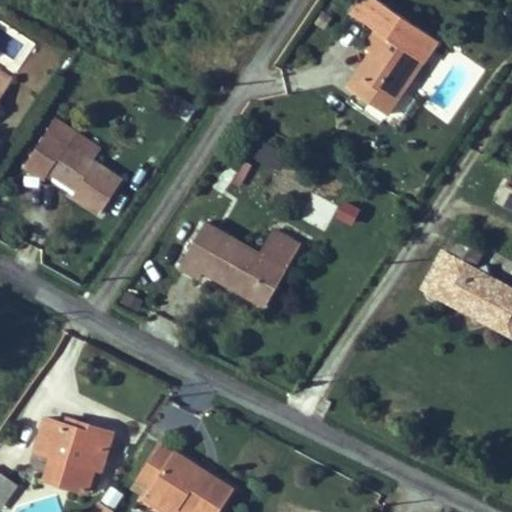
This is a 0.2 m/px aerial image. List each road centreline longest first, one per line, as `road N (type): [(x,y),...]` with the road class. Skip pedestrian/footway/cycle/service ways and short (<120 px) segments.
road 1 (unclassified): [(495,511),(0,257)]
road 2 (unknown): [(89,309),(301,0)]
